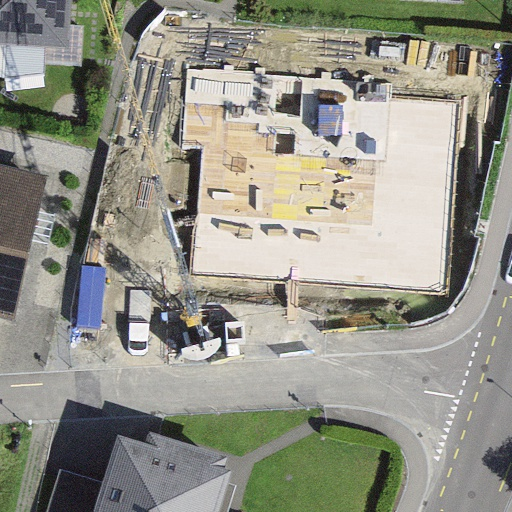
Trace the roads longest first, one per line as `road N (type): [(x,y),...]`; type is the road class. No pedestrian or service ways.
road 1 (residential): [(0,400),(460,388),(503,394)]
road 2 (tertiary): [(454,511),(503,394)]
